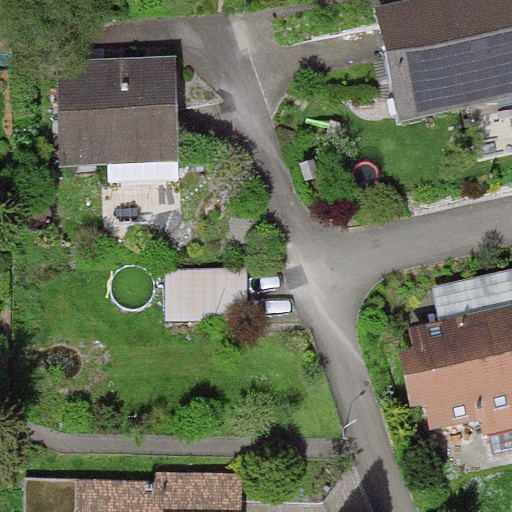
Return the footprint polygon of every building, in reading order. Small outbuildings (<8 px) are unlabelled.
[(511,0),(405,0),(373,7),(399,122),(511,97),(511,0)] [(174,56),(58,60),(61,165),(107,164),(107,182),(178,180),(174,56)] [(247,266),(182,268),(183,320),(249,318),(247,266)] [(511,267),(430,285),(438,320),(407,327),(412,348),(398,351),(410,407),(425,403),(430,428),(481,417),(484,434),(489,433),(493,454),(511,450),(511,267)] [(182,268),(164,269),(165,321),(183,320),(182,268)] [(154,480),(78,478),(76,511),(240,511),(241,474),(154,472),(154,480)] [(76,511),(78,478),(25,477),(23,511),(76,511)]
